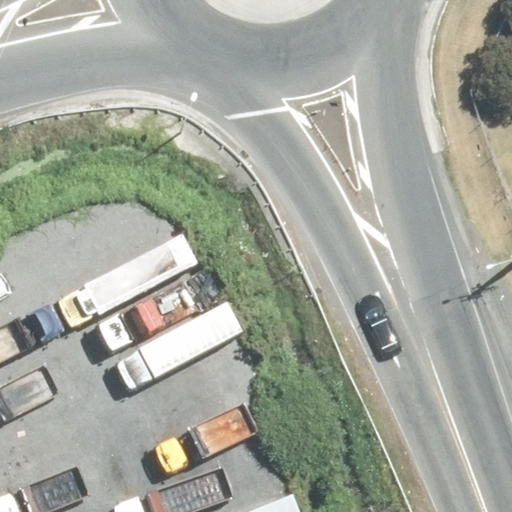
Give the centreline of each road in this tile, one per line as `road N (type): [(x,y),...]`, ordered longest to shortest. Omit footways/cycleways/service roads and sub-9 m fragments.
road 1 (secondary): [(363,6),(411,345)]
road 2 (secondary): [(411,345),(279,123),(248,48)]
road 3 (secondary): [(181,17),(0,58)]
road 4 (secondary): [(411,345),(475,511)]
road 5 (secondary): [(363,6),(330,32),(290,47),(248,48)]
